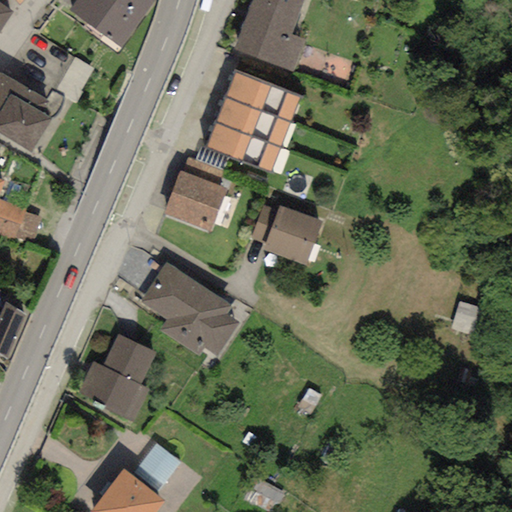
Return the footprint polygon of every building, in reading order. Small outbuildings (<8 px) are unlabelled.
[(154,0),(75,0),(68,11),(120,48),(154,0)] [(291,35),(303,0),(252,0),(233,50),(293,72),(305,40),(291,35)] [(0,30),(12,13),(0,3),(0,30)] [(234,71),(224,97),(290,122),(299,96),(234,71)] [(45,101),(0,73),(0,134),(32,155),(54,119),(39,110),(45,101)] [(224,97),(214,123),(280,148),(290,122),(224,97)] [(280,148),(214,123),(205,147),(270,172),(280,148)] [(187,157),(181,172),(217,186),(222,171),(187,157)] [(181,172),(178,171),(162,214),(210,231),(226,189),(217,186),(181,172)] [(25,211),(0,202),(0,236),(14,241),(15,236),(32,242),(40,219),(24,214),(25,211)] [(264,243),(277,211),(262,206),(250,238),(264,243)] [(323,223),(279,206),(277,211),(264,243),(262,250),(306,267),(323,223)] [(231,307),(165,262),(138,302),(165,320),(158,331),(196,356),(202,347),(217,357),(239,324),(226,315),(231,307)] [(29,316),(4,304),(0,312),(0,354),(7,358),(29,316)] [(155,353),(117,335),(102,366),(93,362),(77,393),(133,420),(148,390),(139,385),(155,353)] [(158,491),(180,463),(156,445),(134,473),(158,491)] [(156,511),(164,502),(122,471),(91,511),(156,511)]
